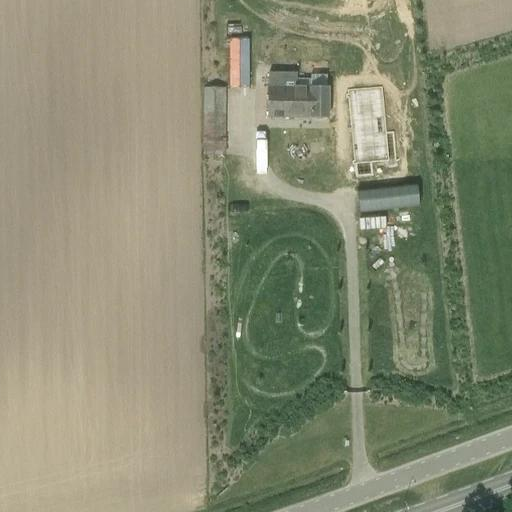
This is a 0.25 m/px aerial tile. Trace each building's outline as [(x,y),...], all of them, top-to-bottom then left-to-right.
[(228,39),(227,86),(248,87),(248,39),(228,39)] [(269,74),(269,90),(268,90),(269,119),(328,119),(328,89),(297,89),(297,73),(269,74)] [(202,87),(201,155),(225,156),(226,87),(202,87)] [(388,172),(381,90),(348,93),(355,174),(388,172)] [(416,208),(415,187),(355,189),(356,210),(416,208)]
